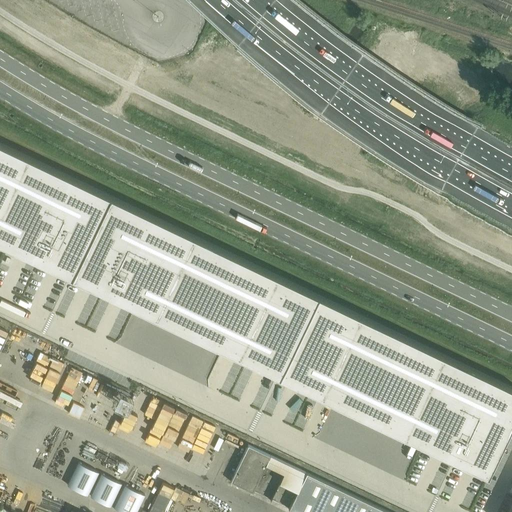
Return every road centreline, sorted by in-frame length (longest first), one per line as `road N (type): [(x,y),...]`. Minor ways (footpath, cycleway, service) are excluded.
road 1 (secondary): [(511,313),(146,138),(0,56)]
road 2 (secondary): [(0,87),(511,341)]
road 3 (motorway): [(224,0),(331,88),(511,200)]
road 4 (motorway): [(511,173),(399,106),(258,0)]
